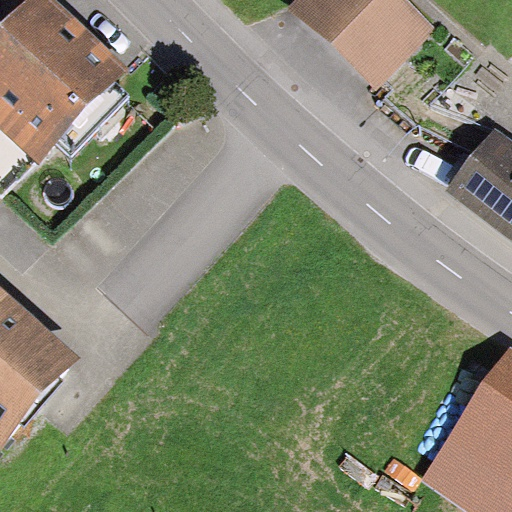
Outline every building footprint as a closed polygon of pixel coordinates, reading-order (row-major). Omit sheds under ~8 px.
[(0,194),(61,137),(71,148),(126,96),(112,82),(125,70),(58,0),(29,0),(0,28),(0,194)] [(295,0),(291,4),(374,85),(434,25),(409,0),(295,0)] [(511,138),(497,127),(449,187),(511,236),(511,138)] [(0,445),(79,360),(0,287),(0,445)] [(423,483),(467,511),(511,511),(511,351),(510,351),(423,483)]
